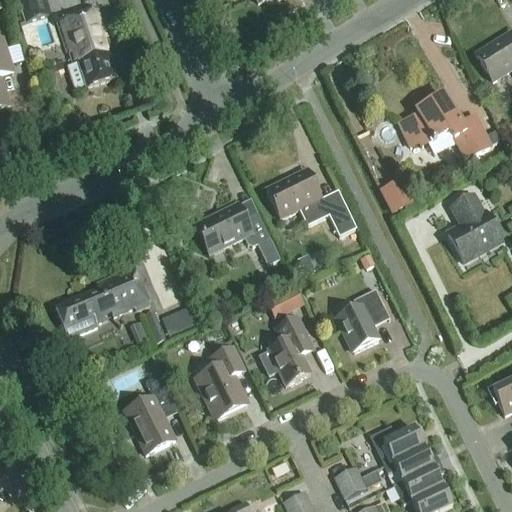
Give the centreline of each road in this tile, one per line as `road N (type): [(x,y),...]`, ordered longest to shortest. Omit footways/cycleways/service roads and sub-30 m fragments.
road 1 (residential): [(291,436),(416,373),(441,383),(506,511)]
road 2 (residential): [(0,230),(126,172),(218,117)]
road 3 (residential): [(218,117),(411,0)]
road 4 (residential): [(149,511),(291,436)]
road 5 (tertiary): [(64,511),(0,377)]
road 6 (residential): [(218,117),(166,0)]
